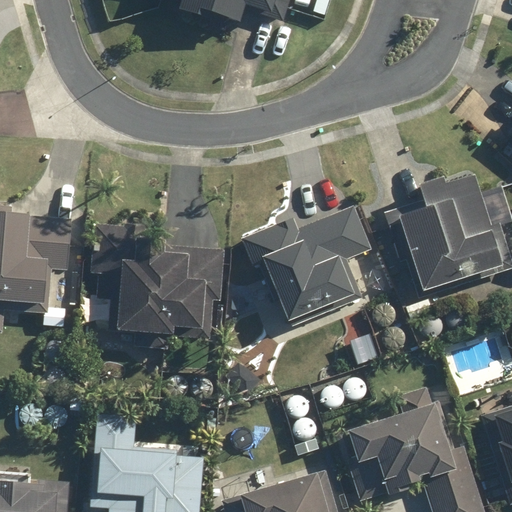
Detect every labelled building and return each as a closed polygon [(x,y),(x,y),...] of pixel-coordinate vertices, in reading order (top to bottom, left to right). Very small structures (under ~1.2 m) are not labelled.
[(291,0),(156,0),(155,5),(183,13),(178,27),(206,36),(208,30),(239,40),(244,22),(270,30),(271,27),(282,30),(291,0)] [(384,222),(400,272),(406,270),(417,306),(511,277),(511,274),(500,233),(489,237),(473,187),(443,196),(442,192),(419,199),(422,211),(384,222)] [(0,341),(2,342),(3,318),(42,321),(42,322),(48,323),(51,278),(66,279),(70,230),(9,225),(10,216),(0,214),(0,341)] [(370,258),(353,215),(295,238),(291,228),(240,248),(252,277),(262,273),(288,337),(362,307),(346,268),(370,258)] [(220,309),(223,259),(161,256),(161,259),(142,258),(143,237),(124,236),(124,238),(92,236),(90,283),(98,284),(96,308),(110,309),(108,340),(116,341),(115,348),(133,349),(133,357),(168,359),(168,352),(171,352),(172,345),(200,346),(200,348),(209,348),(211,309),(220,309)] [(431,318),(428,308),(408,315),(411,325),(431,318)] [(373,350),(354,359),(360,371),(379,363),(373,350)] [(430,412),(425,395),(397,403),(406,430),(348,448),(350,457),(344,459),(360,510),(386,502),(388,509),(403,504),(402,502),(420,497),(419,493),(423,492),(429,511),(480,511),(463,456),(453,459),(438,410),(430,412)] [(511,511),(511,412),(481,423),(509,511),(511,511)] [(136,424),(96,421),(89,511),(199,511),(203,465),(177,463),(177,457),(134,454),(136,424)] [(220,511),(334,511),(325,480),(220,511)] [(67,511),(70,488),(37,485),(36,492),(0,489),(0,511),(67,511)]
